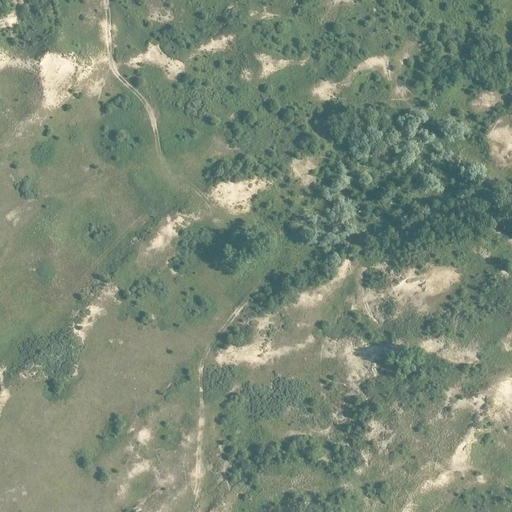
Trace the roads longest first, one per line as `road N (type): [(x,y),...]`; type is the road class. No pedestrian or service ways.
road 1 (track): [(0,191),(26,200),(198,189),(158,156),(150,117),(110,63),(104,0)]
road 2 (track): [(198,189),(216,209),(266,225),(284,252),(206,358),(200,511)]
